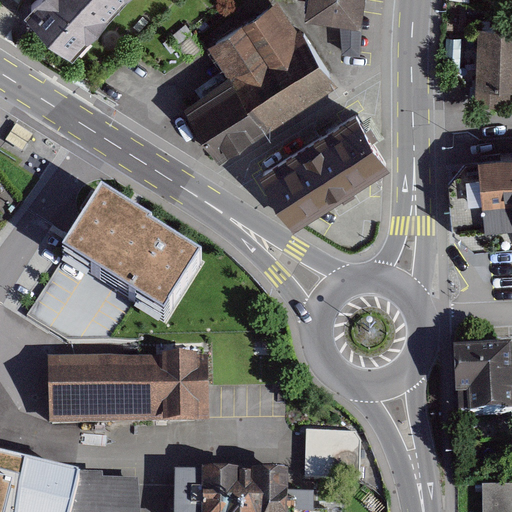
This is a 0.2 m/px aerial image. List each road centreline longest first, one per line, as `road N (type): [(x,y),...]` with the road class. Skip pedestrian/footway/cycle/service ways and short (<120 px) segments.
road 1 (residential): [(0,414),(15,433),(68,450),(284,447)]
road 2 (residential): [(97,134),(27,229),(0,292)]
road 3 (secondary): [(415,0),(415,166)]
road 4 (secondary): [(97,134),(228,216)]
road 5 (secondary): [(420,310),(427,255),(415,166)]
road 6 (secondary): [(354,280),(265,228),(228,216)]
road 7 (secondary): [(228,216),(315,326)]
road 8 (secondary): [(422,501),(425,448),(412,366)]
road 9 (secondary): [(361,386),(422,501)]
